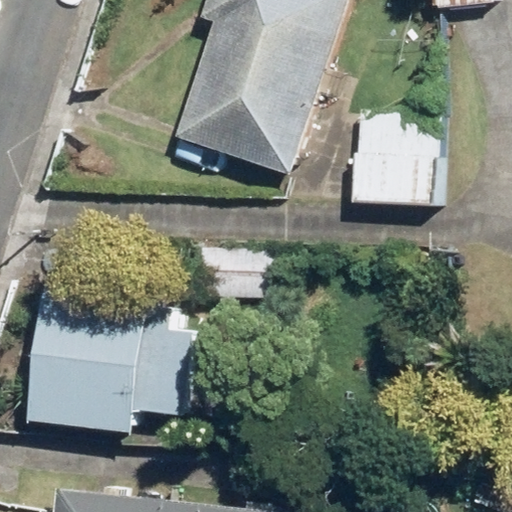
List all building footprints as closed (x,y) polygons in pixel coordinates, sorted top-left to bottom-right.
[(302,172),(358,0),(215,0),(210,16),(222,20),(185,133),(302,172)] [(439,202),(443,109),(368,107),(365,199),(439,202)] [(284,259),(197,255),(195,303),(282,307),(284,259)] [(146,429),(162,298),(59,286),(43,416),(146,429)] [(295,511),(67,488),(65,511),(295,511)]
